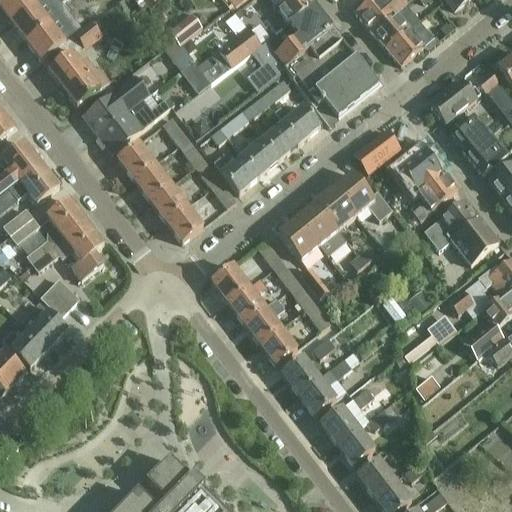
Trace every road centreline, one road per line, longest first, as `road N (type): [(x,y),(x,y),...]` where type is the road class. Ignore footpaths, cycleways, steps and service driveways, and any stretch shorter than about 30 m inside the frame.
road 1 (residential): [(161,283),(198,267),(403,102)]
road 2 (residential): [(341,511),(161,283)]
road 3 (residential): [(161,283),(0,77)]
road 4 (residential): [(0,435),(122,310),(161,283)]
road 5 (residential): [(511,237),(403,102)]
road 6 (residential): [(403,102),(511,9)]
road 7 (residential): [(403,102),(384,69),(319,0)]
